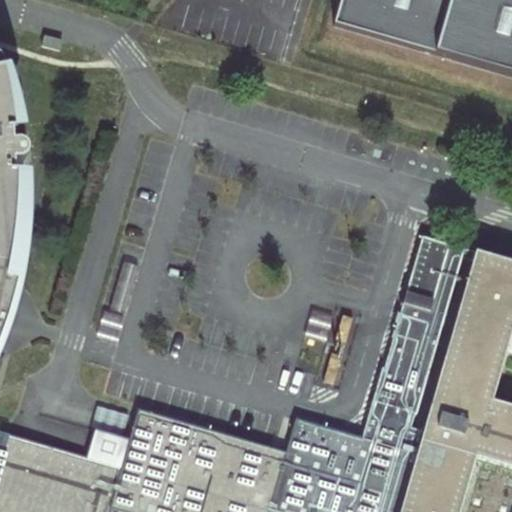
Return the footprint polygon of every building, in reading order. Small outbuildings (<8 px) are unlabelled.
[(511,0),(335,0),(329,24),(511,75),(511,0)] [(62,42),(43,37),(40,48),(60,53),(62,42)] [(0,336),(7,319),(16,282),(5,281),(14,205),(14,175),(9,175),(9,165),(20,164),(26,155),(21,145),(7,143),(7,133),(10,133),(8,112),(0,78),(0,336)] [(131,439),(124,468),(89,459),(6,434),(0,453),(0,511),(107,511),(109,508),(122,511),(511,511),(511,276),(414,250),(378,385),(374,384),(356,452),(289,434),(284,452),(140,409),(131,439)] [(98,432),(89,459),(124,468),(131,439),(98,432)]
